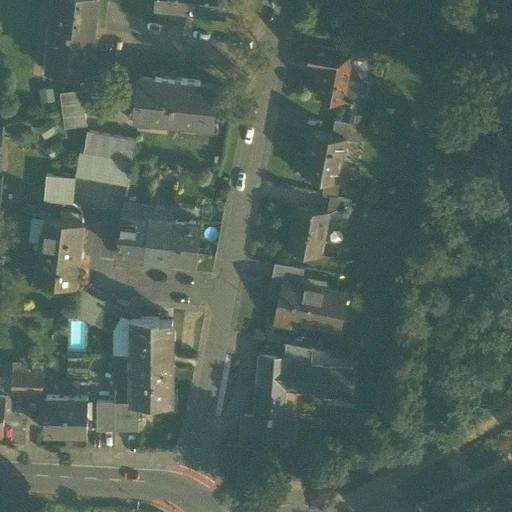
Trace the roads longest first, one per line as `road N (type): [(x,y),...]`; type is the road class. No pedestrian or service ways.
road 1 (residential): [(225,293),(270,55)]
road 2 (residential): [(187,486),(225,293)]
road 3 (residential): [(187,486),(0,473)]
road 4 (residential): [(225,293),(99,278),(104,237)]
road 5 (residential): [(270,55),(135,34)]
